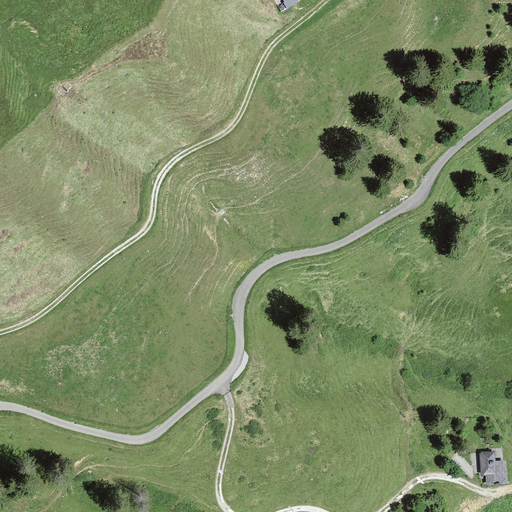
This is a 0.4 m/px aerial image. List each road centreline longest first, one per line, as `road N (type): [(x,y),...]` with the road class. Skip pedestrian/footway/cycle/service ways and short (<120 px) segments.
road 1 (track): [(511,104),(446,156),(409,203),(333,246),(285,256),(253,275),(241,294),(235,362),(157,432),(121,438),(0,405)]
road 2 (track): [(316,10),(270,49),(229,129),(158,176),(143,232),(36,317),(0,332)]
road 3 (track): [(381,511),(425,477),(488,492),(511,487)]
road 4 (track): [(218,381),(232,416),(218,482),(229,511)]
